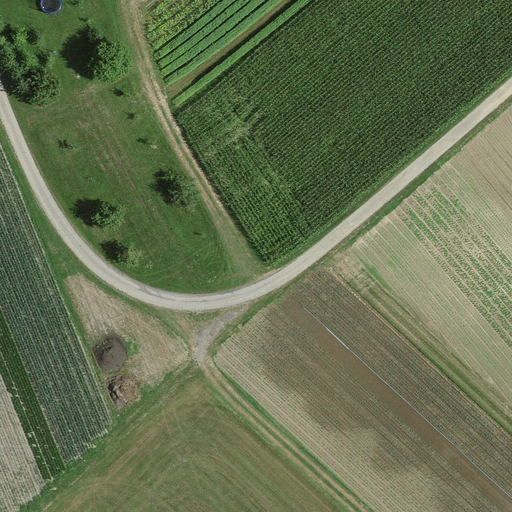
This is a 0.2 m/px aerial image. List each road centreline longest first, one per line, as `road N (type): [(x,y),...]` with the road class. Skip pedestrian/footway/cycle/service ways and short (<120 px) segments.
road 1 (track): [(0,97),(67,233),(102,271),(144,294),(192,304),(250,294),(303,263),(511,88)]
road 2 (track): [(192,304),(212,383),(353,511)]
